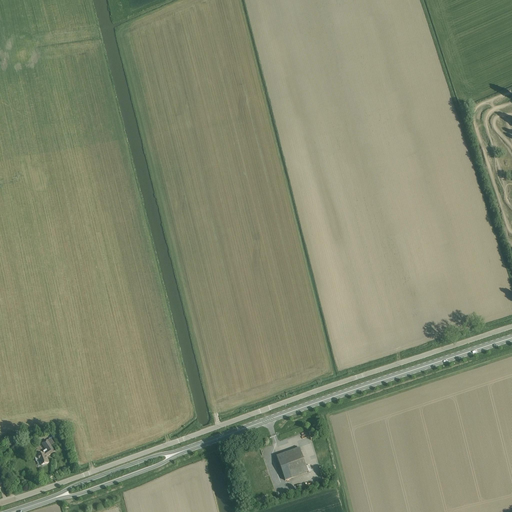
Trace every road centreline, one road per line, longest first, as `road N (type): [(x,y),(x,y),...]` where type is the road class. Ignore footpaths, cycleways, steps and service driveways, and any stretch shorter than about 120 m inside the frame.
road 1 (unclassified): [(0,503),(511,326)]
road 2 (primary): [(181,451),(511,337)]
road 3 (primary): [(55,497),(181,451)]
road 4 (primary): [(181,451),(55,497)]
